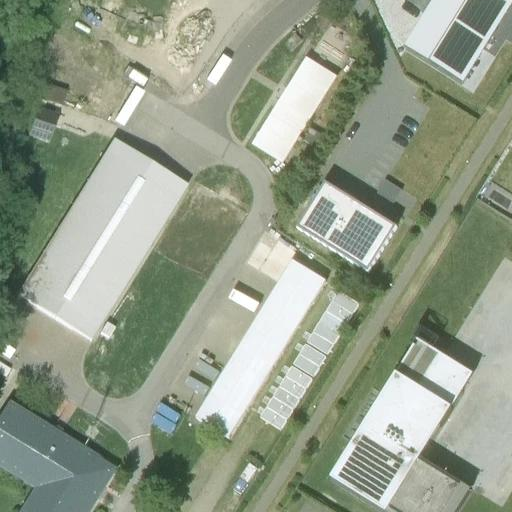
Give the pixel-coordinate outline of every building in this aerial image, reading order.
[(511,6),(511,0),(435,0),(404,50),(463,86),(511,6)] [(339,80),(307,60),(285,95),(252,147),(284,167),(300,141),(317,151),(324,139),(308,129),(339,80)] [(28,137),(49,145),(54,130),(59,118),(38,110),(33,122),(28,137)] [(188,188),(113,142),(17,297),(92,343),(188,188)] [(397,229),(326,185),(297,231),(369,275),(397,229)] [(327,283),(293,263),(280,285),(266,306),(252,328),(239,350),(225,372),(211,395),(196,420),(230,440),(248,411),(280,360),(327,283)] [(443,357),(418,342),(331,482),(380,511),(458,511),(472,491),(422,460),(474,376),(443,357)] [(0,417),(0,469),(33,490),(19,511),(92,511),(104,493),(118,471),(57,434),(48,428),(8,404),(0,417)]
